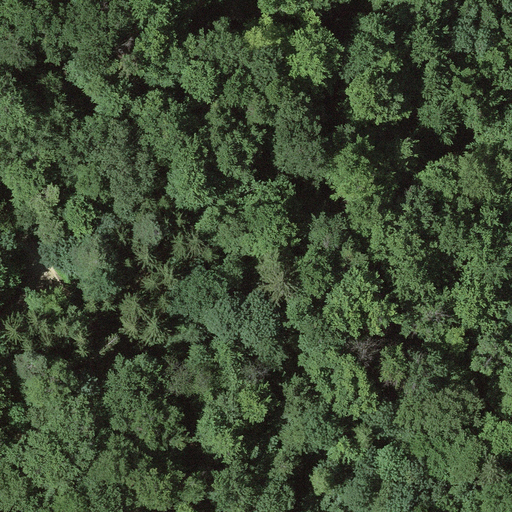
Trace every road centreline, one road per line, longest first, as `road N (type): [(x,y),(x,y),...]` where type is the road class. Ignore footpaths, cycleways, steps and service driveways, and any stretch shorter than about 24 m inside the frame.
road 1 (track): [(150,0),(203,47),(511,244)]
road 2 (track): [(56,281),(104,223),(128,182),(128,159),(108,116),(6,0)]
road 3 (track): [(263,511),(74,314),(56,281)]
